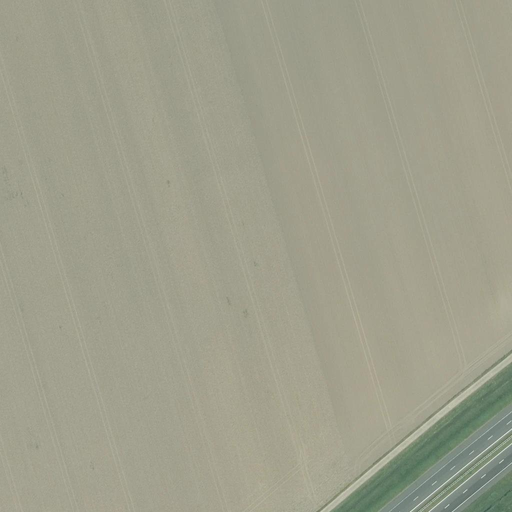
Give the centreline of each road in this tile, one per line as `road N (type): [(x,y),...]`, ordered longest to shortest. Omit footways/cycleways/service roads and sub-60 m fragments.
road 1 (unclassified): [(324,511),(511,357)]
road 2 (motorway): [(511,420),(400,511)]
